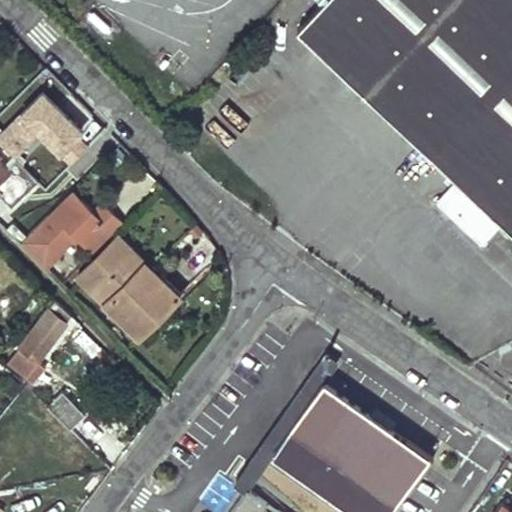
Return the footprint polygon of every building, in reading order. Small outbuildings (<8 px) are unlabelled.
[(511,0),(324,0),(296,30),(511,231),(511,0)] [(453,183),(435,203),(484,244),(501,224),(453,183)] [(90,251),(121,220),(107,206),(98,215),(91,209),(71,189),(21,240),(43,263),(44,262),(45,263),(73,235),(90,251)] [(98,215),(107,206),(101,199),(91,209),(98,215)] [(6,205),(0,210),(0,222),(4,226),(6,224),(19,238),(41,216),(36,211),(32,215),(23,206),(15,214),(6,205)] [(118,235),(110,242),(130,261),(137,254),(118,235)] [(110,242),(76,276),(96,296),(130,261),(110,242)] [(137,254),(130,261),(153,285),(161,277),(137,254)] [(130,261),(96,296),(139,336),(179,296),(161,277),(153,285),(130,261)] [(47,307),(8,361),(26,375),(71,315),(52,295),(45,304),(47,307)] [(324,352),(232,483),(244,491),(246,488),(271,452),(321,381),(336,360),(324,352)] [(321,381),(271,452),(355,511),(388,511),(427,457),(431,461),(433,458),(406,439),(405,440),(321,381)] [(60,394),(51,404),(70,423),(80,413),(60,394)] [(244,491),(229,511),(271,511),(263,507),(266,502),(246,488),(244,491)] [(501,501),(493,511),(511,511),(511,508),(509,507),(501,501)]
